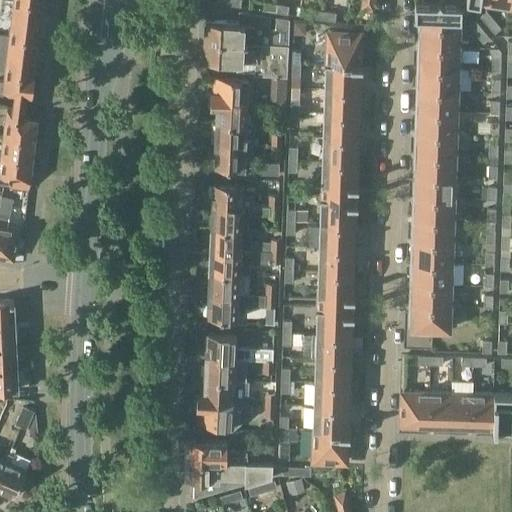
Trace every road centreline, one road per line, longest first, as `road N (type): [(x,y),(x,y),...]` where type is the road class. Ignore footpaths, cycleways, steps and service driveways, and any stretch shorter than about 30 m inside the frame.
road 1 (residential): [(401,0),(382,291),(383,511)]
road 2 (residential): [(174,511),(191,0)]
road 3 (secondary): [(87,285),(107,0)]
road 4 (secondary): [(84,511),(79,418),(87,285)]
